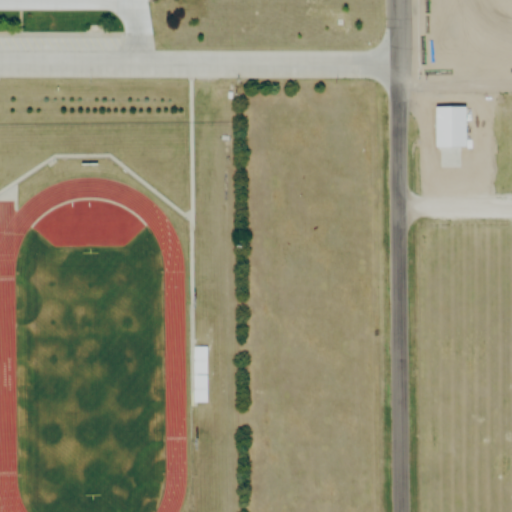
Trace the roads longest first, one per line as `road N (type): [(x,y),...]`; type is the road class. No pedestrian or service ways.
road 1 (residential): [(403,0),(400,511)]
road 2 (residential): [(0,61),(401,61)]
